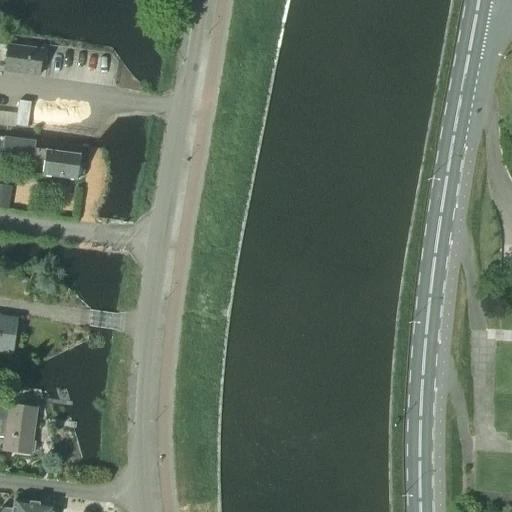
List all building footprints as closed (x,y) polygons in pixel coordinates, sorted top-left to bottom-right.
[(8,46),(4,73),(39,78),(42,50),(8,46)] [(17,114),(16,128),(26,129),(27,124),(30,103),(19,101),(17,114)] [(36,150),(35,160),(45,161),(43,177),(77,182),(78,178),(81,176),(81,170),(79,167),(80,156),(36,150)] [(0,186),(0,209),(8,210),(12,188),(0,186)] [(0,318),(0,349),(11,351),(15,320),(0,318)] [(37,409),(10,406),(11,402),(0,400),(0,436),(4,437),(2,450),(30,454),(37,409)] [(56,511),(55,509),(55,506),(15,501),(14,510),(2,508),(1,511),(56,511)]
